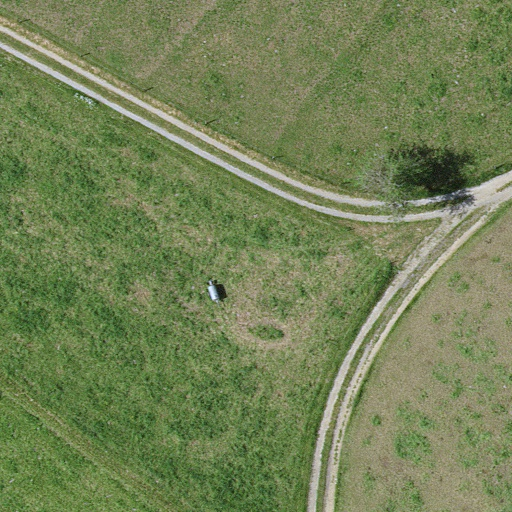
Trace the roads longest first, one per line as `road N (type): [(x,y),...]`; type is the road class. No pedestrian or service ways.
road 1 (track): [(511,194),(417,215),(335,215),(0,42)]
road 2 (track): [(511,194),(365,345),(328,427),(319,511)]
